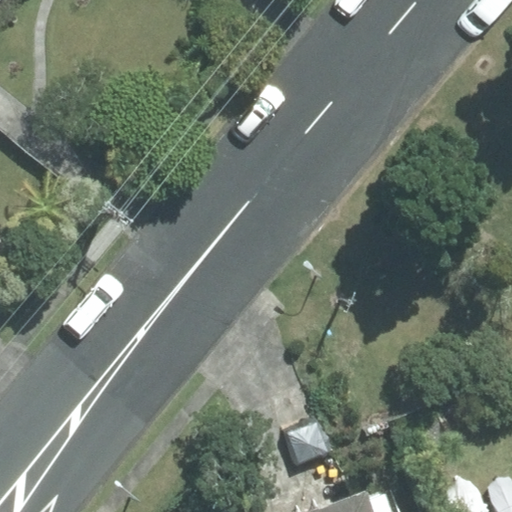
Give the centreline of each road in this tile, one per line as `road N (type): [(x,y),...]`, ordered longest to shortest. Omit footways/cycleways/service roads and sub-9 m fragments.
road 1 (secondary): [(426,0),(123,357)]
road 2 (secondary): [(123,357),(46,511)]
road 3 (secondary): [(0,470),(123,357)]
